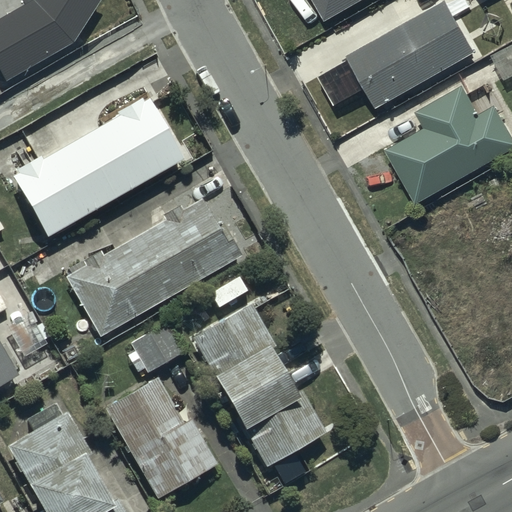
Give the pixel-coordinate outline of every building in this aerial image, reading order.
[(100,2),(96,0),(39,0),(35,6),(0,26),(0,71),(7,84),(74,46),(100,2)] [(310,0),(326,27),(374,0),(310,0)] [(445,7),(347,62),(377,115),(475,59),(445,7)] [(425,132),(386,153),(417,208),(511,156),(511,138),(497,111),(480,120),(465,91),(417,117),(425,132)] [(186,164),(151,103),(15,182),(50,242),(186,164)] [(84,261),(65,272),(98,329),(239,249),(221,216),(216,219),(202,193),(180,205),(177,200),(162,209),(165,214),(102,250),(98,244),(80,254),(84,261)] [(216,292),(211,295),(220,309),(242,295),(233,281),(226,285),(223,280),(213,287),(216,292)] [(15,291),(0,299),(0,316),(13,340),(36,327),(15,291)] [(249,298),(190,329),(264,459),(322,426),(299,385),(294,387),(269,343),(273,341),(249,298)] [(164,317),(130,337),(134,345),(126,350),(137,369),(143,365),(145,367),(181,346),(164,317)] [(0,338),(0,376),(16,367),(0,338)] [(155,373),(103,403),(155,491),(214,456),(189,414),(182,418),(155,373)] [(23,429),(5,439),(48,511),(125,511),(114,492),(110,494),(86,452),(92,449),(67,407),(60,411),(53,398),(18,419),(23,429)]
